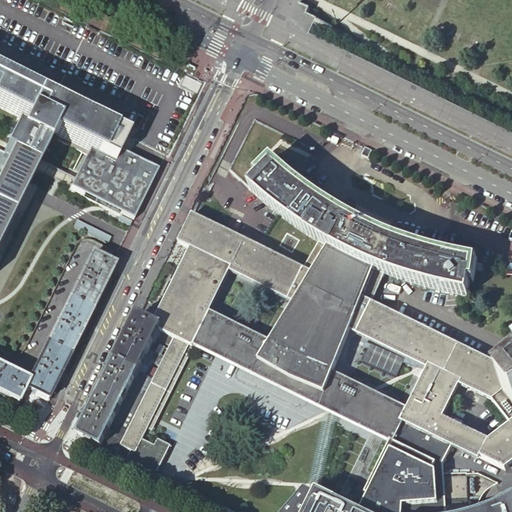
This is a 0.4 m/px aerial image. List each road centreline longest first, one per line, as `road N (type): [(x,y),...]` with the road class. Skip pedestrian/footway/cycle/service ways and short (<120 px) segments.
road 1 (residential): [(240,61),(50,456)]
road 2 (secondary): [(349,115),(511,194)]
road 3 (secondary): [(511,166),(359,92)]
road 4 (secondary): [(117,0),(240,61)]
road 5 (secondary): [(240,61),(349,115)]
road 6 (secondary): [(359,92),(251,39)]
